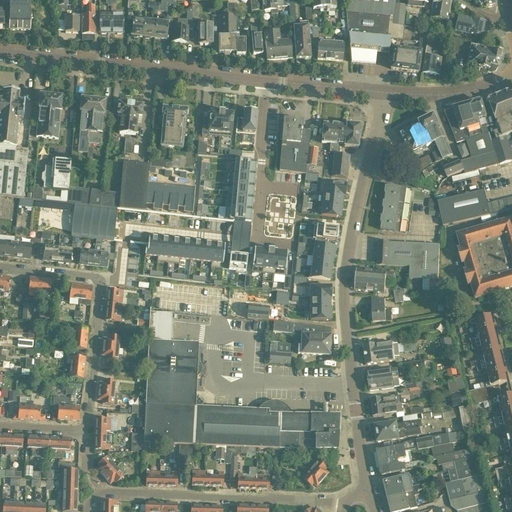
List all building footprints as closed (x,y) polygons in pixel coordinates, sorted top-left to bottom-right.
[(3,0),(3,1),(9,1),(9,30),(29,31),(30,2),(15,1),(14,0),(3,0)] [(149,11),(149,5),(140,4),(140,0),(139,0),(127,0),(127,9),(128,9),(132,10),(149,11)] [(249,0),(251,15),(259,14),(257,0),(249,0)] [(261,0),(262,12),(270,11),(269,0),(261,0)] [(269,0),(270,11),(271,15),(272,15),(273,24),(278,24),(278,23),(277,11),(276,8),(284,7),(284,8),(289,7),(288,3),(288,0),(283,1),(283,0),(269,0)] [(312,0),(313,8),(313,9),(313,11),(313,15),(319,15),(319,13),(324,13),(323,0),(312,0)] [(323,0),(324,13),(328,13),(334,13),(334,10),(335,10),(334,0),(323,0)] [(392,25),(394,4),(394,0),(344,0),(345,12),(345,13),(346,13),(348,33),(351,63),(375,66),(376,49),(389,50),(389,46),(392,25)] [(423,8),(424,3),(428,3),(428,0),(407,0),(407,2),(407,6),(423,8)] [(495,5),(493,0),(471,0),(472,1),(479,7),(485,6),(485,9),(487,8),(493,7),(495,6),(495,5)] [(432,5),(431,11),(430,18),(447,21),(450,4),(441,3),(440,6),(432,5)] [(394,4),(392,25),(403,27),(405,5),(394,4)] [(95,36),(95,13),(95,6),(89,6),(89,8),(86,8),(86,16),(81,16),(81,36),(95,36)] [(66,7),(58,7),(58,22),(65,22),(65,33),(78,33),(78,18),(66,18),(66,7)] [(111,34),(111,15),(111,12),(106,12),(106,15),(98,15),(98,33),(111,34)] [(171,13),(157,12),(156,22),(160,23),(159,39),(173,40),(174,26),(171,26),(171,13)] [(173,40),(172,44),(187,45),(188,36),(192,35),(192,22),(192,14),(188,14),(187,14),(187,21),(178,20),(177,26),(174,26),(173,40)] [(111,15),(111,34),(123,34),(124,15),(111,15)] [(231,16),(227,16),(219,16),(220,38),(218,38),(218,53),(231,53),(231,16)] [(235,16),(234,16),(231,16),(231,53),(236,53),(236,55),(244,55),(244,41),(246,41),(246,34),(238,35),(239,41),(235,41),(235,16)] [(455,31),(460,32),(477,36),(476,41),(483,43),(485,35),(484,35),(484,36),(481,35),(484,23),(458,17),(455,31)] [(144,38),(146,22),(131,20),(130,37),(144,38)] [(156,22),(146,22),(144,38),(159,39),(160,23),(156,22)] [(308,36),(308,29),(308,27),(307,27),(307,23),(299,24),(299,28),(293,28),(294,46),(303,45),(302,40),(309,39),(308,36)] [(278,24),(273,24),(274,32),(264,33),(266,62),(292,60),(290,41),(280,42),(278,24)] [(198,25),(198,33),(198,45),(212,45),(212,25),(198,25)] [(393,51),(390,70),(400,71),(408,72),(418,73),(422,40),(419,40),(419,44),(402,42),(404,27),(392,25),(389,46),(394,46),(393,51)] [(260,36),(256,36),(256,26),(250,27),(252,56),(262,55),(260,36)] [(308,29),(308,36),(312,35),(312,39),(318,38),(318,32),(321,32),(320,29),(317,29),(317,28),(308,29)] [(436,32),(429,31),(428,40),(435,41),(436,32)] [(303,45),(294,46),(295,59),(310,60),(309,39),(302,40),(303,45)] [(329,61),(331,43),(322,42),(322,39),(318,39),(317,60),(329,61)] [(447,53),(453,54),(457,55),(459,40),(449,39),(447,53)] [(331,43),(329,61),(342,62),(343,44),(331,43)] [(497,68),(501,53),(471,46),(466,67),(487,71),(486,73),(491,74),(495,73),(497,68)] [(422,74),(438,77),(441,60),(428,58),(430,48),(426,48),(422,74)] [(18,93),(3,91),(3,92),(0,91),(0,196),(23,199),(31,119),(22,118),(24,102),(17,101),(18,93)] [(511,107),(506,92),(489,99),(488,101),(500,131),(494,133),(496,140),(506,136),(511,134),(511,133),(511,107)] [(48,124),(51,96),(40,95),(37,123),(48,124)] [(51,96),(48,124),(59,125),(59,127),(65,127),(66,120),(60,119),(62,97),(51,96)] [(89,144),(93,100),(81,99),(79,113),(81,113),(79,132),(80,132),(79,138),(88,139),(87,144),(89,144)] [(93,100),(89,144),(100,145),(103,116),(104,116),(106,102),(93,100)] [(479,101),(455,108),(454,108),(453,108),(459,126),(450,128),(457,144),(466,141),(471,159),(494,153),(491,142),(489,134),(487,128),(489,127),(482,102),(479,101)] [(127,134),(130,104),(118,103),(117,115),(120,115),(119,133),(127,134)] [(143,105),(130,104),(127,134),(136,134),(138,117),(141,117),(143,105)] [(171,148),(175,108),(162,107),(161,118),(163,118),(160,147),(171,148)] [(187,110),(175,108),(171,148),(182,149),(185,120),(186,120),(187,110)] [(209,119),(208,131),(220,132),(222,112),(216,111),(216,112),(210,111),(209,119)] [(243,120),(241,133),(254,134),(256,112),(243,111),(243,120)] [(222,112),(220,132),(232,134),(234,113),(227,113),(227,112),(222,112)] [(431,144),(444,138),(438,125),(434,116),(419,123),(421,126),(422,126),(431,144)] [(275,159),(274,171),(278,171),(278,172),(291,173),(305,175),(308,149),(310,131),(302,130),(303,121),(283,119),(282,131),(281,143),(281,147),(281,152),(276,152),(276,156),(275,159)] [(48,124),(37,123),(35,138),(38,138),(37,144),(44,145),(45,139),(58,140),(59,127),(59,125),(48,124)] [(345,130),(345,126),(322,124),(321,143),(330,144),(329,153),(333,153),(334,144),(337,144),(338,134),(348,135),(348,130),(345,130)] [(346,125),(345,126),(345,130),(348,130),(348,135),(338,134),(337,144),(334,144),(333,153),(337,153),(338,145),(344,145),(344,148),(357,149),(358,139),(359,135),(360,126),(346,125)] [(422,126),(421,126),(404,134),(407,140),(413,153),(428,146),(431,144),(422,126)] [(496,140),(491,142),(494,153),(498,165),(498,166),(511,161),(511,156),(506,136),(496,140)] [(452,155),(444,138),(431,144),(435,153),(440,161),(452,155)] [(123,154),(132,155),(133,140),(125,139),(123,154)] [(48,157),(59,159),(61,145),(50,144),(48,157)] [(469,156),(464,146),(459,148),(464,159),(469,156)] [(318,150),(308,149),(305,175),(309,175),(318,176),(321,176),(323,165),(316,164),(318,150)] [(440,161),(435,153),(432,154),(414,163),(419,173),(432,164),(432,165),(440,161)] [(494,153),(471,159),(462,162),(460,163),(464,172),(465,175),(498,165),(494,153)] [(166,162),(165,169),(178,170),(178,169),(183,170),(184,156),(171,155),(171,162),(166,162)] [(331,171),(331,178),(347,180),(350,157),(337,155),(333,155),(331,171)] [(69,188),(71,161),(54,160),(53,181),(50,181),(51,167),(44,167),(44,173),(43,173),(41,175),(41,181),(43,183),(42,190),(52,191),(68,192),(69,188)] [(149,165),(149,167),(165,169),(166,162),(149,160),(149,165)] [(236,161),(235,173),(255,175),(256,163),(236,161)] [(81,205),(74,205),(74,206),(116,210),(145,213),(149,167),(149,165),(123,163),(120,193),(118,209),(100,207),(81,205)] [(464,172),(460,163),(443,169),(447,178),(464,172)] [(235,173),(234,185),(254,187),(255,175),(235,173)] [(325,183),(323,194),(344,197),(345,185),(325,183)] [(161,207),(163,186),(147,184),(146,206),(153,206),(153,211),(162,212),(162,207),(161,207)] [(234,185),(233,197),(253,199),(254,187),(234,185)] [(41,186),(34,186),(32,200),(40,200),(41,186)] [(177,208),(179,187),(163,186),(161,207),(162,207),(169,208),(168,213),(177,213),(177,208)] [(387,186),(385,201),(405,204),(407,189),(387,186)] [(192,215),(194,188),(179,187),(177,208),(184,209),(184,214),(192,215)] [(69,188),(68,192),(67,204),(74,205),(81,205),(82,189),(69,188)] [(82,189),(81,205),(100,207),(102,192),(82,189)] [(490,216),(487,204),(484,191),(438,202),(443,227),(481,218),(490,216)] [(102,192),(100,207),(118,209),(120,193),(102,192)] [(323,194),(322,205),(341,207),(342,197),(344,197),(323,194)] [(233,197),(232,209),(252,211),(253,199),(233,197)] [(506,199),(500,201),(503,213),(509,212),(506,199)] [(385,201),(383,216),(402,219),(405,204),(385,201)] [(500,201),(493,202),(496,215),(498,214),(503,213),(500,201)] [(493,202),(487,204),(490,216),(496,215),(493,202)] [(322,205),(321,216),(340,218),(341,207),(322,205)] [(73,216),(71,238),(112,243),(116,210),(74,206),(73,216)] [(232,209),(231,221),(250,223),(252,211),(232,209)] [(496,215),(490,216),(481,218),(482,223),(499,219),(498,214),(496,215)] [(402,219),(383,216),(380,231),(400,234),(401,232),(402,219)] [(476,268),(467,270),(463,271),(468,286),(471,285),(475,299),(511,288),(511,218),(472,230),(475,244),(493,238),(496,249),(508,245),(510,254),(499,258),(501,266),(478,273),(476,268)] [(316,227),(315,239),(328,241),(336,242),(338,229),(316,227)] [(475,244),(472,230),(456,235),(460,249),(457,250),(461,265),(465,264),(467,270),(476,268),(478,273),(501,266),(499,258),(510,254),(508,245),(496,249),(493,238),(475,244)] [(0,256),(12,258),(14,239),(9,238),(8,243),(0,242),(0,256)] [(15,239),(14,239),(12,258),(30,260),(31,248),(39,249),(40,240),(31,239),(30,246),(21,245),(21,239),(15,238),(15,239)] [(145,248),(144,257),(158,258),(160,239),(148,238),(147,248),(145,248)] [(160,239),(158,258),(168,259),(170,240),(160,239)] [(170,240),(168,259),(179,260),(181,241),(170,240)] [(181,241),(179,260),(190,262),(192,243),(181,241)] [(192,243),(190,262),(201,263),(203,244),(192,243)] [(377,266),(410,268),(409,280),(438,281),(439,246),(378,243),(377,266)] [(58,244),(58,248),(56,263),(71,264),(73,250),(64,249),(64,244),(58,244)] [(203,244),(201,263),(211,264),(213,245),(203,244)] [(305,245),(298,244),(297,255),(304,256),(305,245)] [(213,245),(211,264),(222,265),(223,257),(225,246),(213,245)] [(314,246),(313,257),(333,259),(334,248),(327,247),(314,246)] [(56,263),(58,248),(43,247),(41,261),(56,263)] [(254,249),(252,268),(263,270),(265,250),(265,251),(254,249)] [(265,250),(263,270),(274,271),(276,251),(265,250)] [(92,267),(94,252),(79,251),(78,265),(92,267)] [(276,251),(274,271),(285,272),(287,253),(276,252),(277,251),(276,251)] [(94,252),(92,267),(107,268),(109,254),(94,252)] [(230,258),(228,272),(245,273),(247,258),(230,256),(230,258)] [(313,257),(312,268),(331,270),(332,260),(333,260),(333,259),(313,257)] [(312,268),(311,279),(330,281),(331,270),(312,268)] [(356,280),(385,283),(386,279),(393,280),(394,274),(357,270),(356,280)] [(10,279),(0,277),(0,294),(0,291),(8,292),(10,279)] [(38,298),(40,280),(24,278),(23,283),(28,284),(27,292),(36,293),(35,298),(38,298)] [(56,282),(40,280),(38,298),(41,299),(42,294),(50,295),(51,286),(55,286),(56,282)] [(385,283),(356,280),(355,291),(384,294),(385,283)] [(79,305),(81,286),(70,285),(68,299),(77,300),(76,304),(79,305)] [(81,286),(79,305),(82,305),(83,301),(91,302),(92,288),(81,286)] [(310,287),(310,298),(330,298),(330,287),(310,287)] [(394,298),(403,297),(408,296),(407,289),(393,292),(394,298)] [(108,291),(107,306),(117,307),(117,305),(121,305),(122,292),(108,291)] [(310,298),(310,310),(330,310),(330,309),(330,299),(330,298),(310,298)] [(385,309),(385,300),(371,298),(372,307),(370,307),(370,313),(372,313),(372,323),(392,322),(391,309),(385,309)] [(420,312),(429,312),(428,299),(419,300),(420,312)] [(32,305),(23,304),(23,305),(18,305),(19,308),(19,310),(10,310),(9,316),(2,316),(2,320),(19,320),(20,313),(22,313),(22,321),(31,321),(32,305)] [(445,304),(437,305),(438,312),(446,311),(445,304)] [(117,307),(107,306),(105,321),(119,323),(120,318),(116,317),(117,307)] [(248,306),(248,307),(247,317),(247,319),(267,321),(268,308),(248,306)] [(310,310),(310,321),(331,321),(330,310),(310,310)] [(144,421),(143,434),(143,444),(146,444),(179,445),(185,445),(192,445),(199,446),(201,407),(195,407),(198,343),(170,342),(172,314),(149,313),(149,321),(148,332),(148,338),(148,341),(147,366),(146,374),(146,386),(145,407),(144,415),(144,421)] [(482,390),(499,386),(510,383),(493,313),(484,315),(484,318),(465,323),(467,328),(470,327),(472,325),(475,325),(479,339),(475,340),(473,339),(470,340),(472,350),(476,349),(477,347),(480,347),(484,361),(481,362),(479,361),(475,362),(476,367),(477,372),(481,371),(482,370),(486,369),(489,383),(486,384),(484,383),(480,384),(482,390)] [(148,332),(149,321),(137,321),(137,328),(140,328),(139,332),(148,332)] [(26,322),(26,330),(28,330),(35,330),(36,323),(26,322)] [(273,322),(272,333),(286,335),(291,335),(293,324),(273,322)] [(322,328),(293,324),(291,335),(302,336),(301,345),(329,347),(330,337),(322,337),(322,328)] [(68,338),(87,340),(88,329),(74,327),(73,335),(69,335),(68,338)] [(400,329),(401,337),(415,335),(414,327),(400,329)] [(102,348),(118,350),(119,338),(108,337),(108,340),(103,340),(102,348)] [(87,340),(68,338),(68,341),(73,342),(72,350),(86,351),(87,340)] [(415,341),(403,343),(404,351),(404,353),(416,351),(415,341)] [(268,364),(290,366),(290,354),(276,353),(277,344),(270,343),(268,364)] [(364,356),(399,351),(398,344),(392,345),(392,343),(376,345),(363,346),(364,356)] [(329,347),(301,345),(300,355),(329,356),(329,347)] [(118,350),(102,348),(102,357),(107,357),(106,360),(121,362),(121,356),(118,356),(118,350)] [(399,357),(399,351),(364,356),(366,366),(379,364),(378,364),(395,362),(394,358),(399,357)] [(66,364),(65,368),(84,369),(85,358),(71,357),(66,356),(66,364)] [(402,364),(403,374),(419,371),(419,370),(431,368),(429,360),(417,362),(417,361),(402,364)] [(137,370),(137,374),(146,374),(147,366),(141,366),(141,369),(137,370)] [(84,369),(65,368),(65,371),(70,371),(69,379),(83,381),(84,369)] [(368,383),(398,379),(397,371),(391,372),(391,371),(367,374),(368,383)] [(455,378),(458,394),(464,393),(461,377),(455,378)] [(406,391),(422,388),(422,387),(433,385),(432,378),(420,380),(420,379),(404,381),(406,391)] [(399,387),(398,379),(368,383),(369,391),(393,388),(393,387),(399,387)] [(119,394),(120,383),(104,381),(104,385),(99,384),(98,393),(119,394)] [(469,392),(472,406),(489,402),(502,399),(501,395),(499,386),(482,390),(482,389),(469,392)] [(30,390),(29,402),(28,421),(44,422),(44,417),(40,416),(40,408),(32,407),(33,402),(34,391),(30,390)] [(16,402),(17,393),(9,392),(8,402),(16,402)] [(502,399),(489,402),(490,407),(493,406),(495,404),(498,403),(502,418),(499,419),(496,417),(493,418),(494,424),(495,429),(499,428),(501,426),(504,425),(507,440),(504,441),(502,440),(498,440),(501,451),(504,450),(506,448),(509,447),(511,458),(511,462),(509,463),(507,462),(504,463),(505,467),(511,465),(511,392),(501,395),(502,399)] [(119,394),(98,393),(97,401),(102,401),(102,405),(116,406),(117,401),(120,401),(121,395),(119,394)] [(467,405),(464,394),(451,397),(453,408),(467,405)] [(372,409),(402,405),(400,396),(371,400),(372,409)] [(68,421),(69,403),(68,402),(68,399),(52,398),(52,409),(57,410),(56,420),(68,421)] [(28,421),(29,402),(26,402),(26,407),(18,406),(17,415),(13,415),(13,420),(28,421)] [(72,403),(69,403),(68,421),(79,422),(80,408),(72,407),(72,403)] [(402,405),(372,409),(373,417),(403,413),(402,405)] [(144,415),(145,407),(132,406),(131,414),(137,415),(144,415)] [(275,449),(285,449),(288,449),(289,414),(268,414),(268,410),(201,407),(199,446),(215,446),(223,447),(226,447),(231,447),(237,447),(246,448),(271,448),(275,449)] [(411,416),(424,414),(423,407),(410,410),(411,416)] [(463,432),(471,431),(472,431),(468,408),(459,409),(463,432)] [(339,415),(289,414),(288,449),(336,451),(339,415)] [(95,435),(105,435),(105,433),(109,433),(110,420),(96,419),(95,435)] [(396,423),(374,426),(377,444),(406,439),(406,438),(421,436),(420,428),(422,428),(421,421),(403,424),(397,425),(396,423)] [(471,431),(463,432),(448,435),(432,438),(406,443),(406,446),(377,452),(381,469),(391,467),(390,466),(398,464),(398,466),(410,463),(408,452),(418,450),(418,451),(431,449),(452,445),(468,442),(467,440),(472,439),(471,431)] [(143,444),(143,434),(131,434),(131,448),(130,453),(138,453),(138,451),(146,451),(146,444),(143,444)] [(105,435),(95,435),(95,450),(109,451),(109,446),(111,445),(111,437),(105,436),(105,435)] [(1,436),(0,447),(5,448),(5,456),(11,456),(12,436),(1,436)] [(12,436),(11,456),(16,456),(17,449),(22,449),(23,437),(12,436)] [(37,458),(38,438),(27,437),(26,449),(32,449),(31,457),(37,458)] [(49,438),(38,438),(37,458),(43,458),(43,450),(48,451),(49,438)] [(49,438),(48,451),(53,451),(52,459),(58,459),(60,439),(49,438)] [(60,439),(58,459),(64,459),(65,451),(70,452),(71,440),(60,439)] [(452,445),(431,449),(433,458),(454,453),(452,445)] [(223,461),(223,447),(215,446),(215,461),(223,461)] [(454,453),(433,458),(431,458),(432,461),(437,460),(438,467),(454,463),(471,459),(479,458),(477,449),(465,452),(464,451),(454,453)] [(103,478),(115,467),(114,467),(117,464),(108,455),(98,465),(100,468),(97,471),(103,478)] [(310,471),(322,481),(327,474),(324,471),(326,469),(315,459),(311,464),(314,466),(310,471)] [(473,467),(471,459),(454,463),(458,481),(482,476),(479,465),(473,467)] [(10,471),(9,478),(14,478),(21,478),(22,460),(18,460),(17,472),(14,472),(14,471),(10,471)] [(391,467),(381,469),(382,476),(421,468),(420,461),(410,463),(398,466),(398,464),(390,466),(391,467)] [(495,470),(498,484),(500,483),(511,480),(511,465),(505,467),(495,470)] [(119,472),(115,467),(103,478),(110,485),(113,481),(115,484),(126,474),(122,469),(119,472)] [(60,481),(77,481),(77,471),(63,470),(63,476),(60,476),(60,481)] [(238,476),(237,482),(237,490),(253,490),(253,471),(250,471),(250,476),(238,476)] [(256,471),(253,471),(253,490),(268,491),(269,477),(255,476),(256,471)] [(322,481),(310,471),(302,480),(310,487),(313,484),(316,487),(322,481)] [(207,487),(207,477),(205,477),(205,473),(192,472),(191,487),(207,487)] [(161,487),(162,473),(146,473),(146,487),(161,487)] [(177,474),(162,473),(161,487),(177,488),(177,474)] [(207,477),(207,487),(222,487),(223,473),(218,473),(217,477),(207,477)] [(412,488),(409,476),(383,482),(387,498),(418,491),(423,490),(422,485),(412,488)] [(482,476),(458,481),(445,484),(451,507),(457,511),(491,511),(489,503),(486,492),(482,476)] [(511,511),(511,480),(500,483),(501,488),(505,487),(506,485),(509,484),(511,495),(511,499),(510,500),(508,499),(504,500),(507,510),(510,509),(511,508),(511,507),(511,511)] [(77,481),(60,481),(60,486),(63,486),(63,491),(77,492),(77,481)] [(60,497),(59,502),(76,502),(77,492),(63,491),(62,497),(60,497)] [(418,491),(387,498),(390,511),(404,511),(409,511),(409,510),(417,508),(414,496),(419,495),(418,491)] [(12,511),(14,501),(9,500),(9,503),(3,503),(2,511),(12,511)] [(14,501),(12,511),(23,511),(24,504),(18,504),(18,501),(14,501)] [(30,505),(24,504),(23,511),(34,511),(35,502),(30,502),(30,505)] [(39,502),(35,502),(34,511),(44,511),(45,505),(39,505),(39,502)] [(76,511),(76,502),(59,502),(59,507),(62,507),(61,511),(76,511)] [(103,502),(102,511),(112,511),(113,508),(117,508),(117,502),(103,502)]
